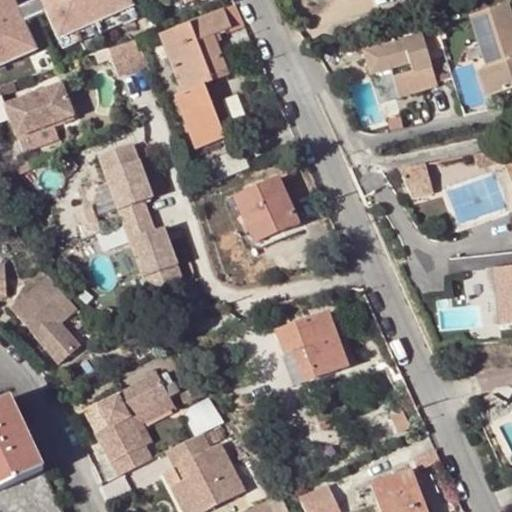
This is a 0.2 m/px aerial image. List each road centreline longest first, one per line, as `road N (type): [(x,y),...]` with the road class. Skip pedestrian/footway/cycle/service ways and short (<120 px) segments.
road 1 (residential): [(289,72),(484,511)]
road 2 (residential): [(289,72),(324,81),(353,145),(511,129)]
